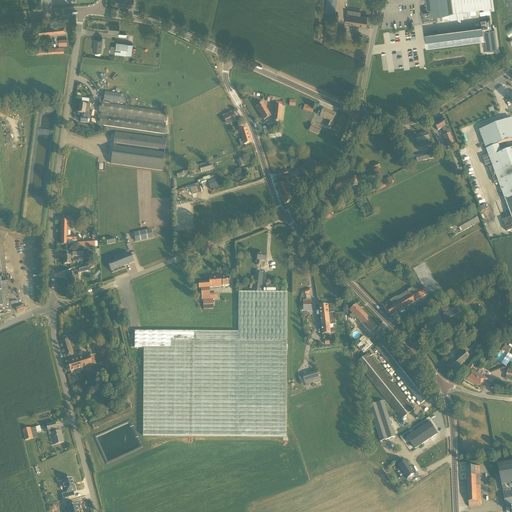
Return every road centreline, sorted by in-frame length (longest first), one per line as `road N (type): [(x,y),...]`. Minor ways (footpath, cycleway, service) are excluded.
road 1 (unclassified): [(51,307),(51,226),(82,9)]
road 2 (unclassified): [(51,307),(284,217)]
road 3 (unclassified): [(440,384),(284,217)]
road 4 (unclassified): [(97,511),(51,307)]
road 5 (unclassified): [(284,217),(226,82),(229,57)]
road 6 (tertiary): [(357,114),(424,116),(511,66)]
road 7 (tertiary): [(357,114),(229,57)]
road 8 (tertiary): [(229,57),(145,19),(98,12)]
road 9 (unclassified): [(454,511),(450,412),(440,384)]
